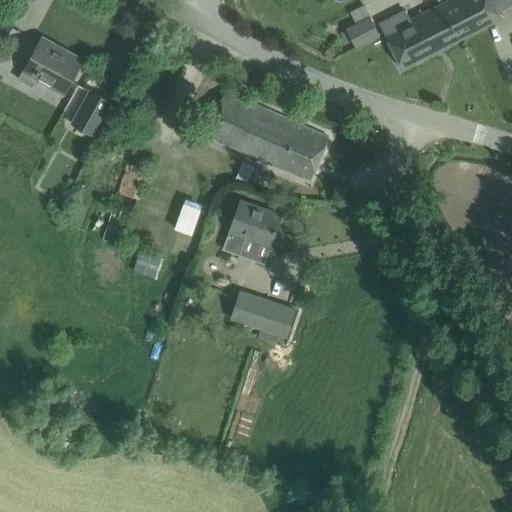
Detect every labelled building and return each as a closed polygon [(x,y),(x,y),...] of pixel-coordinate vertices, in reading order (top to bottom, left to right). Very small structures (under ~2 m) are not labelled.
[(499,19),(497,14),(496,12),(511,3),(511,0),(447,0),(439,4),(458,40),(499,19)] [(458,40),(439,4),(410,19),(406,10),(379,24),(402,68),(458,40)] [(15,21),(0,12),(0,31),(7,35),(15,21)] [(356,47),(379,35),(370,17),(346,29),(356,47)] [(39,40),(30,57),(18,79),(32,86),(38,76),(66,92),(84,60),(67,50),(65,54),(39,40)] [(112,102),(90,89),(71,124),(93,136),(112,102)] [(225,91),(206,135),(311,180),(329,137),(225,91)] [(156,164),(151,186),(177,192),(182,170),(156,164)] [(148,220),(192,234),(200,209),(156,195),(148,220)] [(245,236),(252,239),(271,245),(282,215),(240,200),(222,249),(239,255),(245,236)] [(105,233),(129,237),(134,212),(110,207),(105,233)] [(231,318),(287,336),(296,310),(238,291),(236,298),(230,296),(225,311),(232,313),(231,318)]
